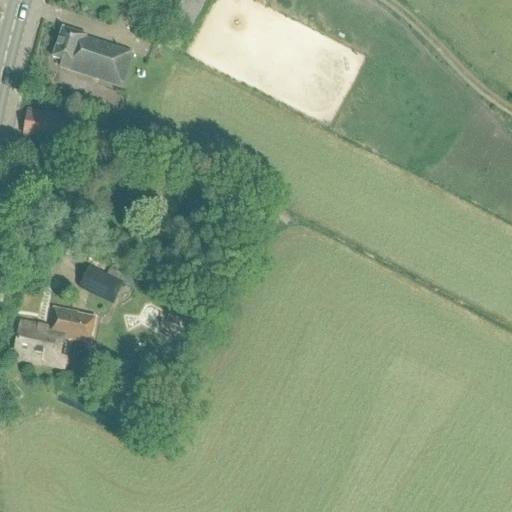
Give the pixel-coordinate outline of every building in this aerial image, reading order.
[(208,0),(159,0),(153,12),(192,32),(208,0)] [(60,29),(50,59),(59,62),(56,68),(119,90),(130,56),(94,44),(93,47),(82,43),(84,37),(60,29)] [(26,112),(23,136),(29,137),(28,145),(41,147),(41,144),(46,145),(46,148),(69,151),(73,119),(26,112)] [(92,264),(108,263),(107,247),(91,248),(92,264)] [(88,269),(79,291),(112,307),(121,286),(135,293),(141,282),(128,273),(125,277),(111,269),(106,277),(88,269)] [(13,355),(65,365),(67,342),(89,345),(94,321),(75,317),(76,316),(52,311),(47,331),(19,326),(13,355)]
